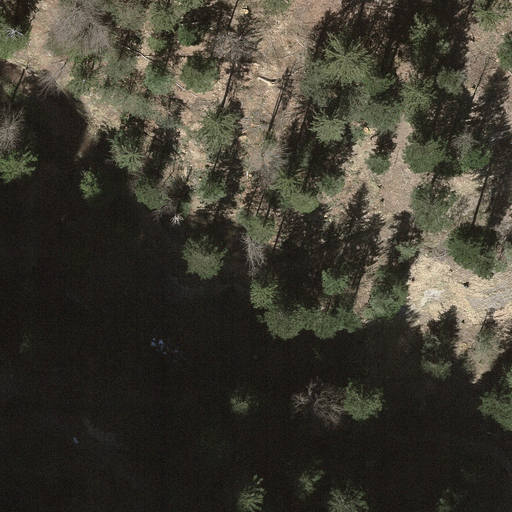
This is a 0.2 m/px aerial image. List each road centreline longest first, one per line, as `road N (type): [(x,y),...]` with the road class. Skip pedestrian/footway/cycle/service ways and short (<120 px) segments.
road 1 (track): [(511,181),(332,254),(285,265),(203,265),(179,253),(75,133),(0,63)]
road 2 (track): [(0,379),(48,406),(168,511)]
